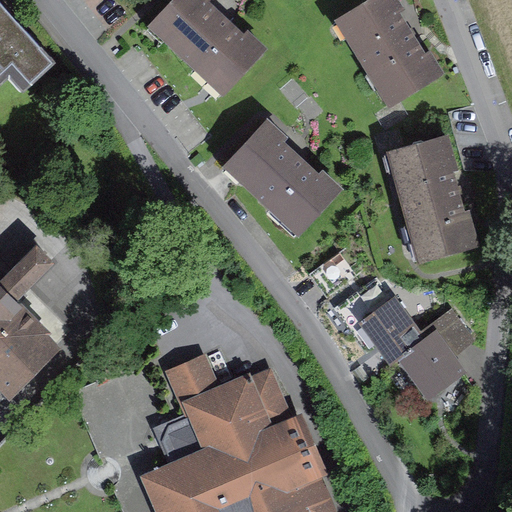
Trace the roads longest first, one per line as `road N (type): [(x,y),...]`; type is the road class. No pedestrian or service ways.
road 1 (residential): [(48,0),(266,270),(415,507),(426,511)]
road 2 (residential): [(459,511),(473,498),(484,461),(506,183),(447,0)]
